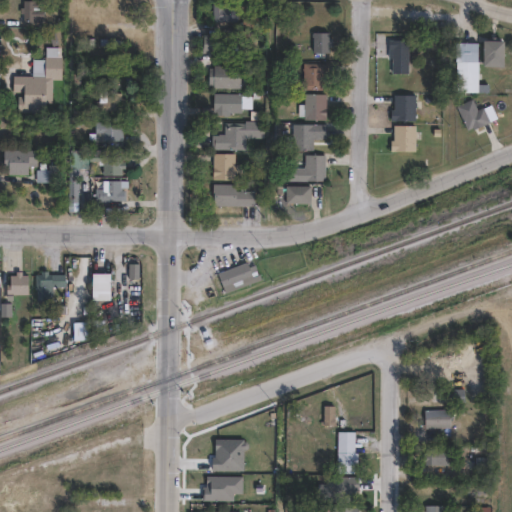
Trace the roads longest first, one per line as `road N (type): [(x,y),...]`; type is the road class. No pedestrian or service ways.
road 1 (residential): [(0,232),(277,236),(511,155)]
road 2 (residential): [(167,428),(354,351),(391,352)]
road 3 (tertiary): [(174,0),(170,235)]
road 4 (residential): [(363,212),(362,0)]
road 5 (tertiary): [(167,428),(170,235)]
road 6 (residential): [(167,428),(0,484)]
road 7 (residential): [(391,511),(391,352)]
